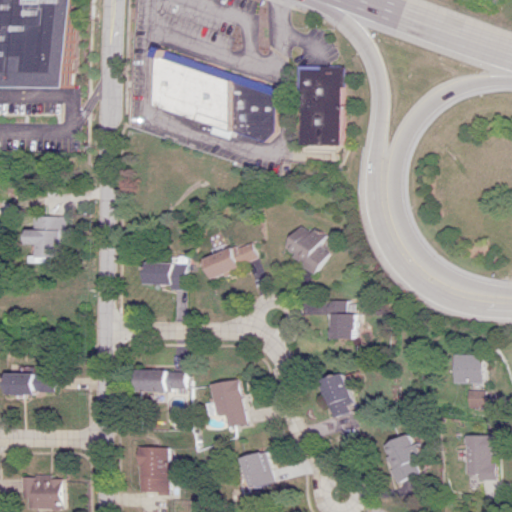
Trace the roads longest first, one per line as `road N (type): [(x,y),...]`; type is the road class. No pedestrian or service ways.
road 1 (residential): [(110,66),(103,511)]
road 2 (primary): [(326,0),(362,40),(377,73),(373,197),(391,249),(452,299),(511,309)]
road 3 (primary): [(511,291),(471,285),(423,258),(400,223),(392,186),(397,149),(429,103),(463,84),(511,76)]
road 4 (residential): [(105,329),(249,331),(272,339),(285,355),(291,405),(325,474)]
